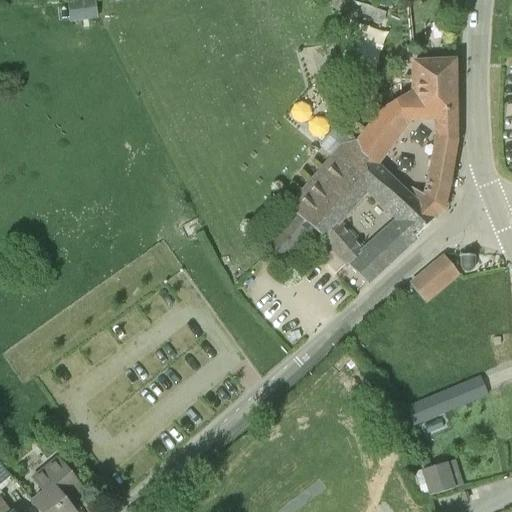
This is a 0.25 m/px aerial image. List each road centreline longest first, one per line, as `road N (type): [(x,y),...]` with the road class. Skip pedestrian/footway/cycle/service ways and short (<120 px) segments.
road 1 (unclassified): [(128,511),(432,245),(498,211)]
road 2 (tertiary): [(498,211),(477,149),(480,0)]
